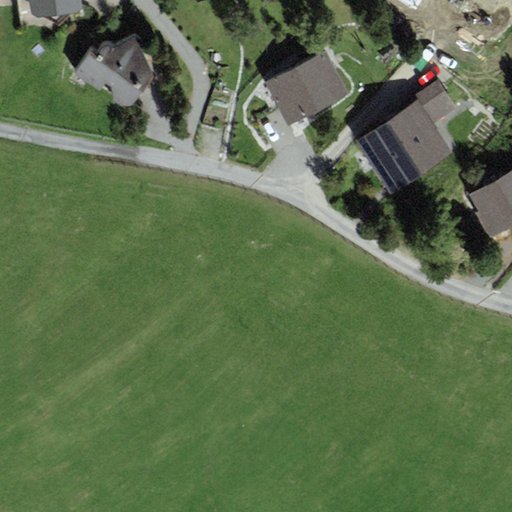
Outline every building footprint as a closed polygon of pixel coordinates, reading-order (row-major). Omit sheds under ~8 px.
[(26,0),(30,2),(31,13),(38,18),(83,12),(81,0),(26,0)] [(91,51),(76,75),(120,106),(133,107),(153,73),(140,49),(141,43),(134,38),(114,48),(109,46),(103,46),(96,53),(91,51)] [(326,51),(296,67),(318,109),(348,93),(326,51)] [(296,67),(266,83),(289,125),(318,109),(296,67)] [(414,103),(356,141),(391,195),(453,154),(434,124),(457,109),(438,80),(411,98),(414,103)] [(511,169),(501,176),(511,196),(511,169)] [(511,196),(501,176),(467,195),(492,239),(511,228),(511,196)]
